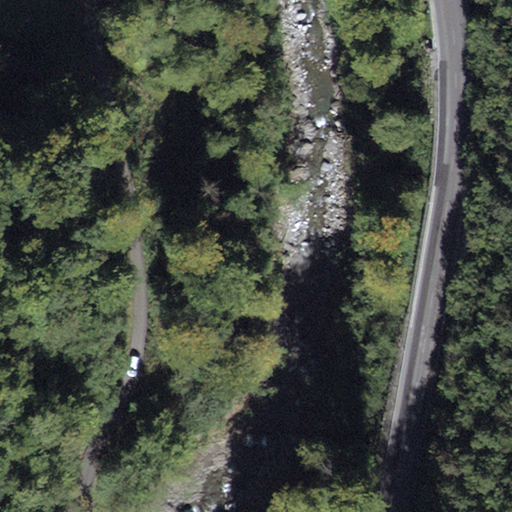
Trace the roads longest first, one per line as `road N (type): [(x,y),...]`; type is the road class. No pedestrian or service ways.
road 1 (unclassified): [(86,511),(137,339),(94,0)]
road 2 (secondary): [(449,0),(456,95),(447,202),(393,511)]
